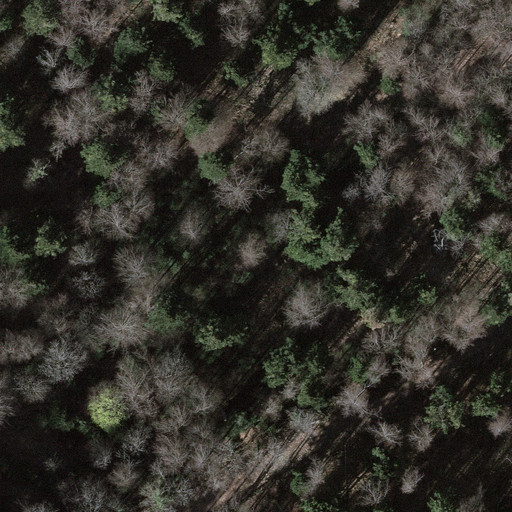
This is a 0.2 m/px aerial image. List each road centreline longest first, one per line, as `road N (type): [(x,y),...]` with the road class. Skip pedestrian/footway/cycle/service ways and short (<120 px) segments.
road 1 (track): [(0,176),(186,142),(511,53)]
road 2 (track): [(174,511),(423,372),(511,308)]
